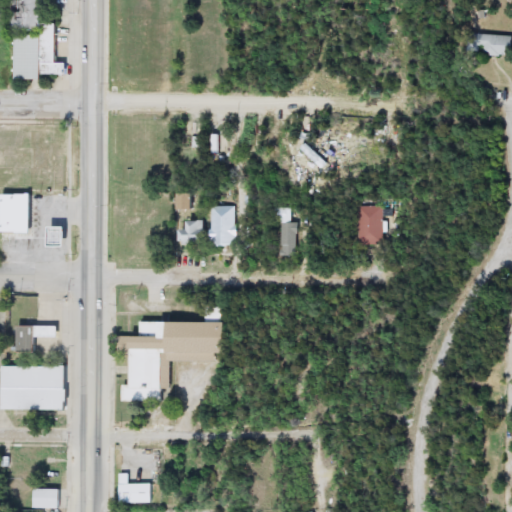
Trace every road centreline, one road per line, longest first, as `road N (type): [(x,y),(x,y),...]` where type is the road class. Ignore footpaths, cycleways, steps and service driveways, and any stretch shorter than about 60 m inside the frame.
road 1 (trunk): [(88,511),(92,0)]
road 2 (residential): [(92,101),(397,107)]
road 3 (residential): [(91,277),(376,273)]
road 4 (residential): [(91,428),(296,419),(319,443)]
road 5 (residential): [(511,214),(505,248),(446,333),(421,416)]
